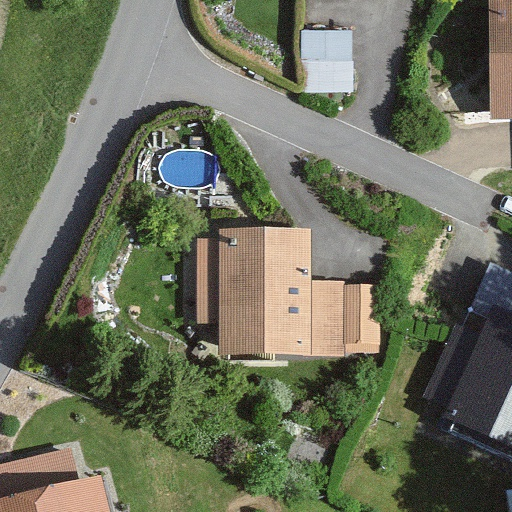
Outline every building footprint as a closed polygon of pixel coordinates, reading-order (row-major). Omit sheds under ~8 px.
[(511,6),(474,6),(473,121),(511,120),(511,6)] [(305,87),(354,90),(356,28),(307,26),(305,87)] [(292,286),(292,234),(206,233),(206,246),(190,247),(190,342),(208,342),(208,361),(337,361),(337,286),(292,286)] [(511,283),(473,266),(456,305),(470,311),(423,419),(510,457),(511,452),(511,283)] [(64,484),(57,453),(0,466),(0,511),(94,511),(87,479),(64,484)]
